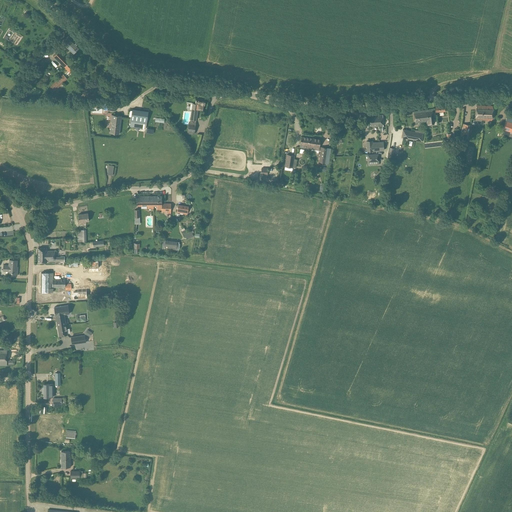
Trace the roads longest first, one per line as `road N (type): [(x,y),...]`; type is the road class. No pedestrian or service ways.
road 1 (unclassified): [(27,511),(30,256),(14,208)]
road 2 (unclassified): [(511,94),(322,105),(216,88)]
road 3 (unclassified): [(14,208),(177,182),(194,162),(216,88)]
road 4 (unclassified): [(216,88),(116,64),(42,0)]
